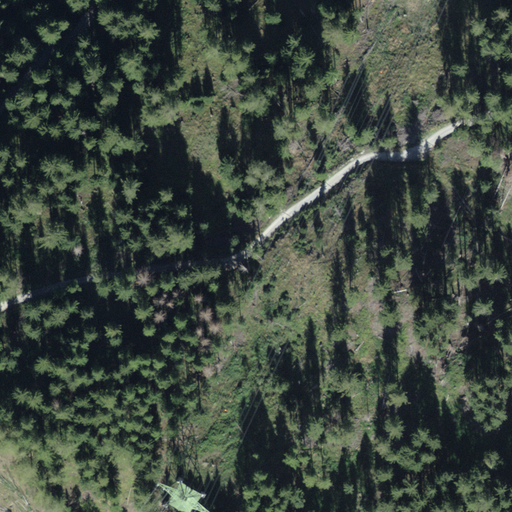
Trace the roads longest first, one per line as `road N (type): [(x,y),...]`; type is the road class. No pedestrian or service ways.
road 1 (track): [(511,108),(451,126),(410,153),(353,162),(236,258),(85,278),(0,304)]
road 2 (track): [(0,107),(47,54),(78,33),(94,0)]
